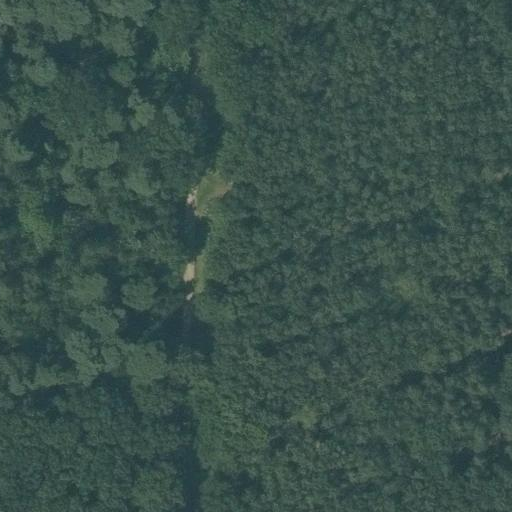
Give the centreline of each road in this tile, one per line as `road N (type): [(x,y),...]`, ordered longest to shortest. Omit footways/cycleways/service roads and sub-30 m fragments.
road 1 (track): [(197,0),(183,511)]
road 2 (track): [(190,209),(390,137),(511,76)]
